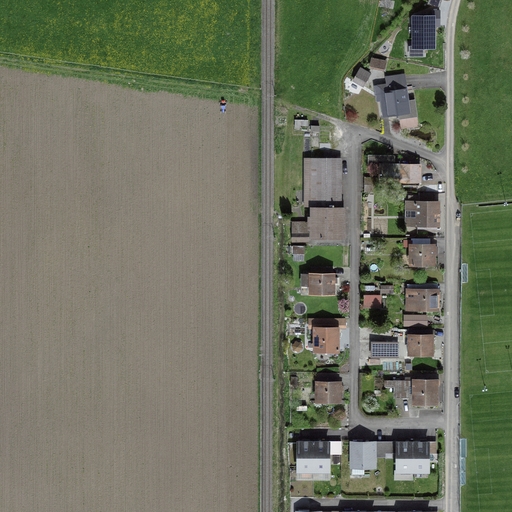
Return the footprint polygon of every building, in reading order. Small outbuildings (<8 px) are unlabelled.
[(433,16),(412,16),(412,35),(433,35),(433,23),(440,23),(440,11),(433,11),(433,16)] [(384,62),(372,59),(370,66),(382,70),(384,62)] [(361,69),(355,79),(363,84),(369,74),(361,69)] [(403,75),(388,78),(389,86),(379,87),(383,116),(398,114),(398,118),(416,116),(414,99),(407,100),(403,75)] [(388,156),(367,155),(366,165),(381,165),(381,183),(401,183),(402,165),(388,165),(388,156)] [(341,158),(305,157),(304,205),(312,206),(340,205),(341,158)] [(420,166),(402,165),(401,183),(419,184),(420,166)] [(375,178),(365,178),(365,192),(375,192),(375,178)] [(433,195),(411,195),(410,224),(438,224),(438,202),(432,202),(433,195)] [(340,205),(312,206),(313,224),(295,224),(295,238),(340,238),(340,205)] [(435,245),(412,245),(412,263),(435,263),(435,245)] [(312,274),(301,274),(301,284),(312,284),(312,292),(333,292),(334,268),(312,267),(312,274)] [(437,292),(409,290),(408,307),(437,308),(437,292)] [(428,314),(404,314),(403,326),(427,326),(428,314)] [(340,322),(310,321),(310,329),(316,329),(315,350),(339,351),(340,322)] [(436,337),(412,337),(412,359),(437,359),(436,337)] [(387,343),(373,342),(373,357),(386,357),(387,343)] [(437,381),(385,381),(385,396),(416,396),(416,404),(437,405),(437,381)] [(342,385),(320,385),(320,406),(343,405),(342,385)] [(313,477),(312,442),(297,442),(297,477),(313,477)] [(312,442),(313,477),(329,477),(329,442),(312,442)] [(379,443),(353,442),(352,470),(378,471),(379,443)] [(412,472),(412,443),(399,443),(399,472),(412,472)] [(412,443),(412,472),(429,472),(429,443),(412,443)]
